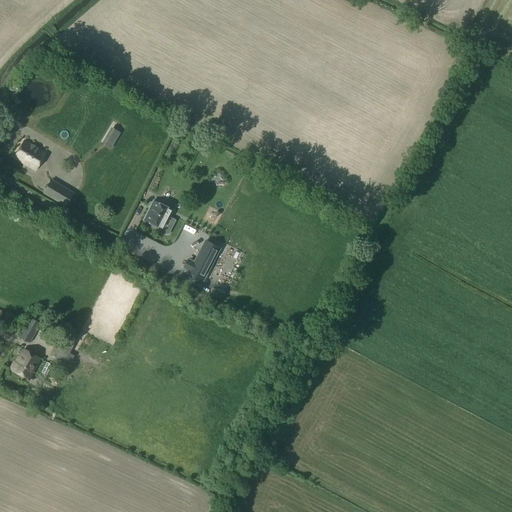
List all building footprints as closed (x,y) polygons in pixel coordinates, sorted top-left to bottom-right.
[(113,129),(104,144),(110,148),(119,133),(113,129)] [(23,141),(14,158),(35,170),(45,154),(23,141)] [(48,196),(65,206),(68,202),(51,192),(48,196)] [(191,220),(200,203),(188,197),(180,215),(191,220)] [(152,207),(145,221),(161,229),(166,218),(168,219),(172,210),(153,201),(150,207),(152,207)] [(219,249),(204,242),(193,263),(188,260),(184,268),(189,271),(188,272),(203,280),(219,249)] [(148,265),(165,273),(176,251),(159,243),(148,265)] [(28,319),(19,338),(28,343),(36,329),(39,331),(42,326),(28,319)] [(57,338),(48,355),(63,363),(76,338),(63,331),(59,339),(57,338)] [(23,352),(14,370),(29,378),(39,360),(23,352)] [(42,363),(37,374),(42,376),(47,365),(42,363)]
